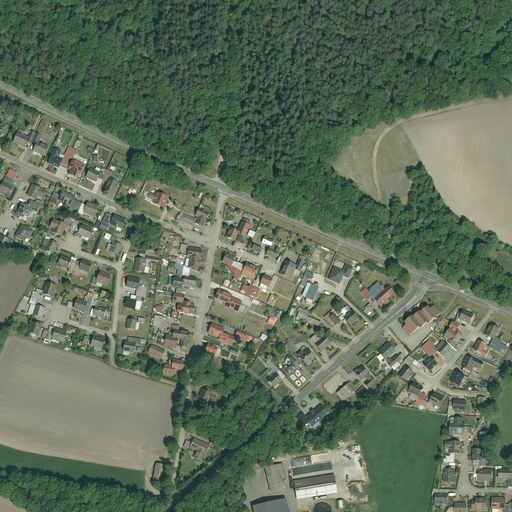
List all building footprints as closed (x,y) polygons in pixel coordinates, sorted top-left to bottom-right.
[(16,137),(12,145),(24,150),(28,142),(16,137)] [(36,145),(32,152),(43,157),(46,150),(36,145)] [(73,180),(75,175),(79,177),(86,162),(73,157),(76,152),(67,149),(60,165),(67,168),(66,171),(68,171),(66,176),(73,180)] [(51,156),(47,164),(57,169),(61,161),(51,156)] [(10,163),(8,169),(18,172),(19,166),(10,163)] [(88,172),(84,178),(95,184),(98,177),(88,172)] [(107,181),(103,193),(111,196),(116,185),(107,181)] [(1,184),(0,186),(0,194),(9,198),(13,189),(1,184)] [(34,201),(36,197),(42,200),(45,193),(40,190),(40,189),(31,185),(25,197),(34,201)] [(61,193),(57,201),(69,207),(73,199),(61,193)] [(156,194),(154,197),(148,195),(146,200),(152,202),(151,205),(161,210),(167,198),(156,194)] [(73,200),(70,208),(77,211),(81,204),(73,200)] [(81,204),(77,214),(82,216),(86,206),(81,204)] [(20,205),(16,214),(26,218),(28,213),(33,216),(37,208),(30,205),(28,209),(20,205)] [(86,206),(83,214),(93,218),(96,210),(86,206)] [(197,219),(194,225),(200,228),(203,221),(206,222),(210,213),(197,208),(193,217),(197,219)] [(41,209),(37,218),(42,220),(46,211),(41,209)] [(105,215),(102,223),(108,225),(111,217),(105,215)] [(180,215),(175,225),(189,231),(194,221),(180,215)] [(112,217),(109,226),(120,231),(124,222),(112,217)] [(64,219),(62,225),(55,221),(55,222),(52,221),(48,229),(50,230),(49,233),(60,239),(66,228),(69,230),(73,223),(64,219)] [(240,223),(236,232),(229,229),(225,239),(233,243),(236,236),(244,240),(249,227),(240,223)] [(29,241),(33,232),(20,225),(14,238),(23,242),(25,239),(29,241)] [(79,228),(74,238),(86,242),(90,232),(79,228)] [(163,230),(160,239),(177,245),(180,237),(163,230)] [(106,233),(103,240),(109,242),(114,244),(117,238),(106,233)] [(0,247),(0,248),(7,252),(13,242),(5,238),(0,247)] [(263,238),(260,243),(270,247),(272,242),(263,238)] [(44,240),(39,252),(52,257),(57,245),(44,240)] [(109,242),(105,252),(115,256),(119,247),(114,244),(109,242)] [(187,247),(185,258),(187,259),(186,267),(196,269),(198,260),(200,260),(201,250),(187,247)] [(268,249),(264,257),(274,261),(278,253),(268,249)] [(61,256),(56,267),(67,271),(71,260),(61,256)] [(224,256),(221,264),(231,267),(233,259),(224,256)] [(133,259),(131,272),(143,273),(144,260),(133,259)] [(72,261),(69,267),(76,270),(78,263),(72,261)] [(294,270),(299,273),(304,263),(299,261),(294,270)] [(285,262),(280,272),(290,277),(295,267),(285,262)] [(242,266),(233,263),(231,269),(240,272),(242,266)] [(80,264),(76,274),(87,278),(91,268),(80,264)] [(244,266),(240,276),(252,281),(256,271),(244,266)] [(342,275),(348,278),(352,269),(346,266),(343,272),(344,272),(342,275)] [(334,268),(329,279),(339,283),(342,275),(344,272),(343,272),(334,268)] [(97,274),(94,283),(108,287),(110,279),(97,274)] [(261,276),(258,284),(267,288),(270,280),(261,276)] [(127,278),(124,288),(137,291),(139,281),(127,278)] [(184,278),(183,286),(194,288),(196,280),(184,278)] [(287,309),(290,301),(291,301),(297,287),(279,279),(273,293),(279,296),(275,304),(287,309)] [(171,280),(170,289),(181,291),(182,282),(171,280)] [(225,281),(222,287),(227,290),(230,284),(225,281)] [(46,283),(41,294),(51,298),(56,287),(46,283)] [(307,283),(301,297),(312,302),(318,288),(307,283)] [(376,283),(361,298),(368,304),(371,301),(378,308),(393,293),(385,284),(382,288),(376,283)] [(137,297),(144,299),(146,289),(139,287),(137,297)] [(253,288),(249,296),(256,299),(260,291),(253,288)] [(217,292),(214,300),(226,304),(225,307),(236,312),(240,304),(229,300),(230,297),(217,292)] [(172,295),(170,301),(183,303),(184,297),(172,295)] [(134,310),(138,311),(141,302),(137,301),(136,302),(125,299),(122,308),(133,311),(134,310)] [(74,301),(72,309),(83,312),(86,304),(74,301)] [(400,325),(409,337),(440,314),(431,302),(400,325)] [(178,303),(176,312),(191,316),(193,307),(178,303)] [(153,307),(155,312),(164,310),(162,304),(153,307)] [(368,304),(364,309),(369,313),(373,308),(368,304)] [(33,306),(30,316),(40,320),(44,310),(33,306)] [(347,323),(350,326),(358,319),(351,311),(351,312),(346,306),(341,311),(344,315),(345,316),(342,319),(346,324),(347,323)] [(93,308),(91,315),(104,319),(106,312),(93,308)] [(464,308),(459,318),(472,325),(477,315),(464,308)] [(299,309),(295,319),(319,328),(321,321),(307,316),(308,313),(299,309)] [(332,311),(324,318),(333,328),(340,321),(332,311)] [(154,317),(152,326),(159,328),(161,318),(154,317)] [(126,320),(124,330),(133,332),(134,321),(126,320)] [(228,321),(225,329),(238,334),(241,326),(228,321)] [(492,322),(485,335),(494,339),(500,327),(492,322)] [(31,323),(27,333),(37,337),(41,327),(31,323)] [(210,324),(206,334),(216,338),(215,341),(230,347),(234,338),(221,333),(223,329),(210,324)] [(164,339),(164,347),(176,348),(177,342),(179,342),(179,348),(185,348),(185,343),(187,343),(188,331),(178,331),(178,326),(172,326),(171,330),(170,330),(170,340),(164,339)] [(446,334),(456,343),(463,334),(452,326),(446,334)] [(52,330),(50,339),(63,343),(66,334),(52,330)] [(281,330),(277,334),(282,339),(285,335),(281,330)] [(247,336),(243,344),(248,347),(252,339),(247,336)] [(314,336),(307,341),(311,346),(318,341),(314,336)] [(90,338),(87,346),(100,351),(103,342),(90,338)] [(314,347),(321,354),(330,344),(323,338),(314,347)] [(489,350),(503,356),(507,348),(499,345),(501,342),(494,339),(489,350)] [(290,341),(284,347),(290,354),(297,348),(290,341)] [(478,342),(473,352),(485,358),(490,348),(478,342)] [(122,344),(120,353),(132,355),(134,347),(122,344)] [(388,344),(378,353),(384,361),(395,352),(388,344)] [(439,353),(447,359),(454,350),(446,344),(439,353)] [(205,346),(203,353),(213,357),(216,350),(205,346)] [(150,347),(147,355),(159,361),(163,353),(150,347)] [(307,351),(297,361),(304,368),(314,358),(307,351)] [(387,364),(391,369),(401,361),(397,355),(387,364)] [(424,364),(431,372),(439,365),(432,357),(424,364)] [(469,357),(464,368),(472,372),(477,374),(482,363),(469,357)] [(172,376),(172,371),(181,371),(181,361),(170,361),(169,370),(162,370),(162,376),(172,376)] [(283,368),(289,375),(298,368),(292,361),(283,368)] [(377,382),(364,367),(356,374),(369,389),(377,382)] [(401,376),(408,382),(414,373),(407,368),(401,376)] [(454,371),(449,382),(460,387),(465,376),(454,371)] [(472,372),(468,380),(476,383),(479,375),(477,374),(472,372)] [(268,381),(275,388),(283,380),(276,373),(268,381)] [(413,382),(408,392),(419,398),(424,387),(413,382)] [(337,395),(344,403),(356,392),(348,384),(337,395)] [(218,395),(205,390),(201,400),(208,403),(210,399),(215,401),(218,395)] [(433,394),(429,404),(439,408),(444,398),(433,394)] [(455,399),(455,411),(471,411),(471,400),(455,399)] [(327,413),(321,406),(306,419),(312,427),(321,419),(327,413)] [(466,417),(456,416),(456,424),(451,423),(451,433),(463,433),(463,428),(466,428),(466,417)] [(189,449),(196,452),(192,460),(200,463),(207,447),(193,440),(189,449)] [(460,440),(446,440),(446,455),(461,454),(460,440)] [(470,447),(470,460),(482,460),(482,447),(470,447)] [(154,464),(150,481),(160,483),(164,466),(154,464)] [(281,481),(286,480),(283,464),(262,468),(267,492),(282,489),(281,481)] [(291,468),(292,476),(320,471),(319,464),(291,468)] [(445,482),(456,482),(456,467),(446,467),(445,482)] [(511,468),(500,468),(500,481),(511,481),(511,468)] [(478,470),(478,481),(494,481),(494,470),(478,470)] [(292,483),(295,500),(336,493),(333,476),(292,483)] [(435,496),(435,508),(450,507),(449,495),(435,496)] [(477,499),(475,499),(475,502),(472,501),(472,510),(476,510),(477,509),(481,509),(482,510),(487,510),(487,506),(486,506),(486,500),(484,500),(484,499),(477,499)] [(505,500),(492,499),(492,508),(505,509),(505,500)] [(324,501),(321,500),(318,501),(316,503),(314,505),(313,508),(313,511),(331,511),(331,509),(331,506),(329,504),(327,502),(324,501)] [(288,511),(288,510),(282,511),(280,503),(261,507),(261,511),(288,511)] [(455,503),(455,511),(468,511),(468,503),(455,503)]
